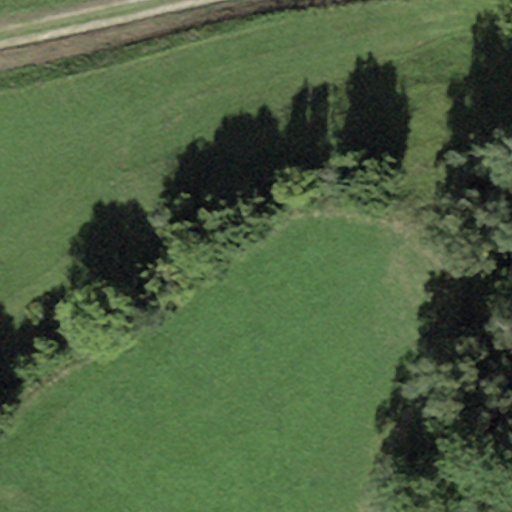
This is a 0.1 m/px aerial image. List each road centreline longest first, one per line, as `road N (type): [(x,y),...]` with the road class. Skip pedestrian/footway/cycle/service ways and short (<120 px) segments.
road 1 (track): [(511,258),(486,303),(430,511)]
road 2 (track): [(200,0),(0,43)]
